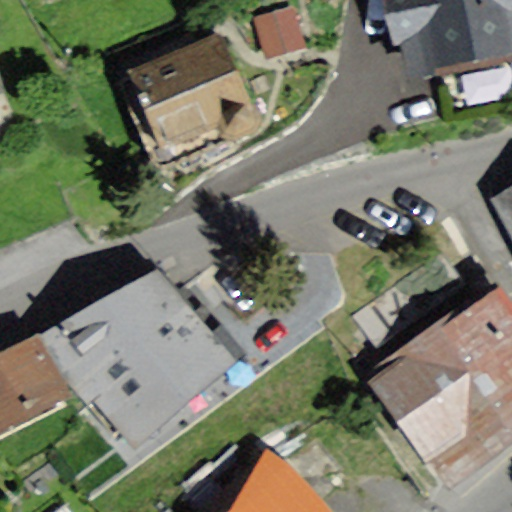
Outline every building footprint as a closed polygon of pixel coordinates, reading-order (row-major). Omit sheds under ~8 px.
[(511,0),(385,0),(391,45),(399,44),(406,43),(411,77),(511,64),(511,0)] [(169,61),(136,76),(168,150),(255,112),(222,38),(169,61)] [(511,194),(500,201),(511,222),(511,194)] [(50,333),(137,440),(228,361),(158,286),(149,275),(50,333)] [(411,430),(446,480),(511,433),(511,311),(499,294),(376,380),(411,430)] [(0,357),(0,430),(65,398),(35,340),(0,357)] [(218,511),(324,511),(280,460),(218,511)]
